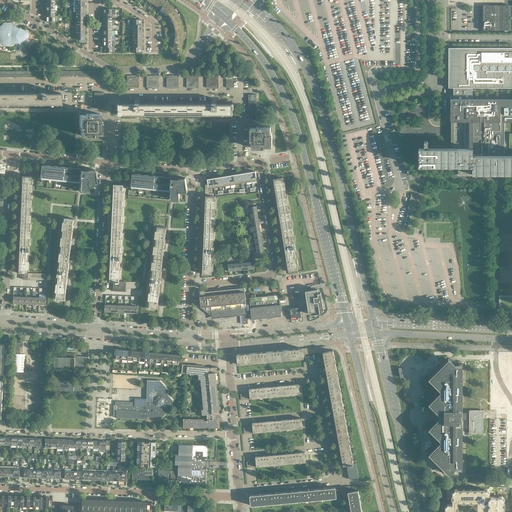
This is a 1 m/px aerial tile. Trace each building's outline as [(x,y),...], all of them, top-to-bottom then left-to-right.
[(162,0),(159,0),(156,6),(160,9),(165,2),(162,0)] [(165,2),(160,9),(164,12),(169,5),(165,2)] [(169,5),(164,12),(168,15),(174,10),(170,5),(169,5)] [(483,31),(511,31),(511,5),(483,5),(483,31)] [(174,10),(168,15),(170,19),(177,14),(174,10)] [(177,14),(170,19),(172,23),(180,20),(178,15),(177,14)] [(6,24),(6,22),(2,23),(3,25),(1,26),(0,27),(0,43),(1,45),(2,43),(5,45),(7,45),(11,45),(11,43),(12,42),(15,41),(17,40),(19,43),(21,42),(24,40),(24,42),(27,39),(26,38),(27,37),(27,35),(26,33),(27,32),(28,32),(25,30),(24,31),(22,30),(19,29),(17,28),(13,26),(12,26),(12,24),(9,23),(6,24)] [(84,34),(75,34),(75,39),(79,39),(79,42),(86,42),(86,37),(84,37),(84,34)] [(172,47),(171,52),(182,55),(183,50),(181,49),(172,47)] [(453,131),(453,132),(453,133),(454,134),(454,148),(451,148),(427,148),(425,148),(423,148),(419,148),(419,156),(419,158),(419,166),(458,167),(458,175),(472,175),(472,173),(511,173),(511,234),(499,234),(499,250),(511,250),(511,266),(499,267),(499,283),(511,282),(511,295),(499,296),(499,312),(500,312),(511,311),(511,47),(453,48),(453,88),(454,88),(454,99),(450,99),(450,121),(451,122),(454,122),(454,129),(453,130),(453,131)] [(0,104),(61,104),(61,93),(44,93),(45,90),(40,90),(40,93),(0,93),(0,104)] [(94,92),(94,98),(94,108),(104,108),(104,92),(94,92)] [(119,115),(122,115),(232,115),(232,104),(216,104),(216,100),(217,100),(212,100),(212,104),(139,104),(139,100),(140,100),(134,100),(135,100),(135,104),(119,104),(119,115)] [(257,105),(248,105),(248,110),(248,121),(257,121),(257,110),(257,105)] [(87,115),(79,115),(79,128),(80,128),(80,135),(85,135),(85,134),(92,134),(92,135),(93,135),(93,134),(101,134),(101,121),(99,121),(99,114),(87,114),(87,115)] [(258,128),(250,127),(250,140),(252,140),(252,148),(264,148),(264,146),(272,146),(272,134),(271,134),(271,126),(258,126),(258,128)] [(49,165),(41,165),(39,176),(37,176),(37,181),(77,185),(77,182),(79,183),(78,191),(80,191),(80,192),(87,192),(87,189),(87,183),(89,183),(89,184),(96,183),(95,180),(93,169),(86,170),(79,169),(79,168),(71,168),(71,167),(64,167),(64,166),(56,166),(49,166),(49,165)] [(141,173),(133,174),(131,185),(129,185),(129,189),(169,193),(169,191),(171,191),(170,200),(172,200),(179,201),(179,192),(180,192),(188,192),(187,189),(185,178),(178,179),(178,178),(171,178),(171,176),(163,177),(163,176),(156,176),(156,175),(148,175),(148,174),(141,174),(141,173)] [(21,176),(21,195),(30,195),(31,176),(21,176)] [(214,188),(213,178),(207,179),(208,183),(205,183),(204,196),(205,196),(213,196),(213,194),(210,194),(209,189),(214,188)] [(283,178),(273,179),(276,195),(285,193),(283,178)] [(114,184),(113,203),(122,204),(123,186),(123,185),(114,184)] [(285,193),(276,195),(278,210),(288,209),(285,193)] [(412,194),(404,225),(409,227),(417,195),(412,194)] [(21,195),(20,210),(29,211),(30,195),(21,195)] [(205,196),(205,211),(214,212),(215,196),(213,196),(205,196)] [(113,203),(112,219),(122,219),(122,204),(113,203)] [(288,209),(278,210),(281,225),(290,224),(288,209)] [(20,210),(19,226),(29,226),(29,211),(20,210)] [(205,211),(204,227),(214,227),(214,212),(205,211)] [(65,218),(63,234),(73,235),(74,219),(71,219),(65,218)] [(112,219),(112,234),(121,235),(122,219),(112,219)] [(290,224),(281,225),(283,241),(293,239),(290,224)] [(19,226),(19,241),(28,242),(29,226),(19,226)] [(157,227),(155,242),(165,243),(167,228),(163,227),(157,227)] [(204,227),(204,243),(213,243),(214,227),(204,227)] [(73,235),(63,234),(62,249),(71,250),(73,235)] [(112,234),(111,250),(120,250),(121,235),(112,234)] [(293,239),(283,241),(286,256),(295,254),(293,239)] [(19,241),(18,257),(27,257),(28,242),(19,241)] [(155,242),(154,258),(163,259),(165,243),(155,242)] [(204,243),(203,258),(213,259),(213,243),(204,243)] [(71,250),(62,249),(60,265),(69,266),(71,250)] [(111,250),(110,265),(120,266),(120,250),(111,250)] [(295,254),(286,256),(288,272),(298,270),(295,254)] [(27,257),(18,257),(17,273),(22,273),(27,273),(27,257)] [(154,258),(152,273),(162,274),(163,259),(154,258)] [(203,258),(203,274),(212,274),(213,259),(203,258)] [(60,265),(58,280),(68,281),(69,266),(60,265)] [(120,266),(110,265),(109,281),(113,281),(119,281),(120,266)] [(383,266),(372,269),(373,273),(375,273),(376,275),(373,276),(374,280),(377,280),(377,282),(375,283),(376,287),(378,287),(379,289),(377,290),(378,294),(380,294),(381,296),(379,297),(381,306),(385,305),(385,303),(388,303),(388,304),(403,301),(399,285),(388,287),(383,266)] [(152,273),(151,289),(160,290),(162,274),(152,273)] [(68,281),(58,280),(56,299),(66,300),(68,281)] [(119,281),(113,281),(113,291),(126,291),(126,288),(126,281),(119,281)] [(205,290),(200,290),(201,307),(211,306),(212,316),(215,318),(219,318),(242,315),(243,324),(248,323),(244,286),(205,290)] [(160,290),(151,289),(149,307),(158,308),(160,290)] [(317,289),(305,291),(309,313),(311,313),(311,314),(318,313),(320,313),(322,311),(323,309),(323,308),(323,307),(321,292),(320,292),(320,293),(318,293),(317,289)] [(256,294),(251,295),(251,297),(250,297),(252,319),(281,316),(279,295),(256,297),(256,294)] [(291,314),(291,318),(301,317),(300,307),(290,309),(291,313),(290,313),(290,314),(291,314)] [(12,353),(11,371),(12,371),(25,371),(25,372),(26,354),(22,354),(20,354),(20,347),(22,347),(22,342),(14,342),(14,353),(12,353)] [(302,348),(286,350),(287,360),(303,358),(303,354),(302,348)] [(286,350),(270,351),(271,361),(287,360),(286,350)] [(323,352),(326,368),(336,366),(333,350),(326,352),(323,352)] [(270,351),(253,353),(254,363),(271,361),(270,351)] [(56,357),(55,357),(54,367),(75,368),(85,368),(86,356),(75,356),(75,354),(56,353),(56,357)] [(254,363),(253,353),(237,354),(238,364),(254,363)] [(462,468),(463,363),(455,363),(449,357),(428,378),(441,391),(428,403),(441,416),(428,428),(441,441),(429,453),(429,454),(449,474),(455,468),(462,468)] [(182,364),(181,373),(198,374),(199,380),(199,384),(201,384),(203,404),(201,404),(202,409),(201,409),(202,415),(207,414),(207,418),(207,420),(204,420),(204,419),(183,419),(183,428),(219,428),(219,421),(221,421),(221,419),(221,418),(222,418),(221,413),(221,412),(220,413),(217,380),(216,373),(218,372),(217,367),(211,367),(209,368),(209,367),(203,367),(203,366),(183,364),(182,364)] [(336,366),(326,368),(329,384),(339,383),(336,366)] [(85,386),(85,379),(74,379),(74,376),(63,376),(56,376),(56,380),(53,379),(53,390),(74,391),(84,391),(85,388),(85,386)] [(114,409),(113,416),(116,416),(116,418),(147,419),(147,417),(147,414),(155,414),(155,417),(158,420),(167,412),(167,406),(173,401),(168,395),(168,389),(160,380),(159,380),(147,380),(146,399),(135,398),(135,402),(115,401),(115,405),(115,409),(114,409)] [(339,383),(329,384),(332,401),(342,399),(339,383)] [(298,384),(282,385),(283,396),(299,394),(298,384)] [(282,385),(265,387),(266,397),(283,396),(282,385)] [(249,389),(249,393),(250,399),(266,397),(265,387),(249,389)] [(342,399),(332,401),(334,417),(344,415),(342,399)] [(483,432),(483,410),(469,410),(469,432),(483,432)] [(344,415),(334,417),(337,433),(347,431),(344,415)] [(301,418),(285,419),(286,430),(302,428),(301,418)] [(285,419),(268,421),(269,431),(286,430),(285,419)] [(268,421),(252,423),(252,427),(253,433),(269,431),(268,421)] [(347,431),(337,433),(340,449),(350,447),(347,431)] [(144,441),(138,441),(137,466),(143,466),(143,465),(148,465),(148,466),(155,467),(156,442),(149,442),(149,443),(144,442),(144,441)] [(177,464),(177,471),(176,481),(177,481),(177,482),(182,483),(185,483),(188,483),(191,483),(194,483),(194,484),(197,484),(197,483),(206,484),(206,480),(207,477),(206,477),(206,469),(201,469),(201,467),(203,467),(203,461),(201,461),(201,459),(207,460),(207,456),(208,453),(207,453),(207,452),(208,452),(208,449),(207,449),(207,445),(201,445),(198,445),(178,444),(178,454),(175,454),(175,464),(177,464)] [(502,445),(475,445),(475,472),(502,472),(502,445)] [(353,463),(350,447),(340,449),(343,465),(347,465),(353,464),(353,463)] [(305,452),(288,453),(289,463),(306,462),(305,452)] [(288,453),(272,455),(272,465),(289,463),(288,453)] [(272,455),(255,456),(256,461),(256,466),(272,465),(272,455)] [(353,464),(347,465),(349,475),(357,473),(355,463),(353,463),(353,464)] [(13,466),(12,476),(14,476),(18,477),(20,477),(21,469),(18,469),(18,466),(13,466)] [(158,467),(158,480),(169,480),(169,473),(171,473),(171,480),(176,481),(177,471),(165,470),(165,468),(158,467)] [(53,468),(53,470),(53,478),(59,478),(61,478),(61,471),(61,470),(61,469),(61,468),(60,468),(53,468)] [(21,469),(21,477),(23,477),(23,478),(27,478),(27,477),(29,477),(29,469),(22,469),(21,469)] [(132,479),(132,478),(138,478),(138,479),(146,480),(146,479),(152,479),(152,480),(153,470),(133,469),(132,479)] [(335,487),(317,489),(318,499),(336,497),(336,493),(335,487)] [(317,489),(300,490),(301,501),(318,499),(317,489)] [(444,510),(444,511),(503,511),(504,499),(502,497),(490,497),(490,496),(490,492),(487,490),(484,490),(484,489),(479,489),(479,490),(477,490),(477,489),(472,489),(472,490),(471,490),(470,490),(470,489),(465,489),(465,490),(462,490),(462,489),(458,489),(458,490),(454,490),(452,492),(452,495),(451,495),(451,500),(452,500),(452,503),(451,504),(447,504),(445,506),(445,510),(444,510)] [(300,490),(284,492),(285,502),(301,501),(300,490)] [(355,491),(348,492),(351,508),(361,507),(358,490),(355,491)] [(284,492),(268,493),(269,504),(285,502),(284,492)] [(250,495),(251,505),(269,504),(268,493),(250,495)] [(81,499),(80,511),(146,511),(146,501),(81,499)]
